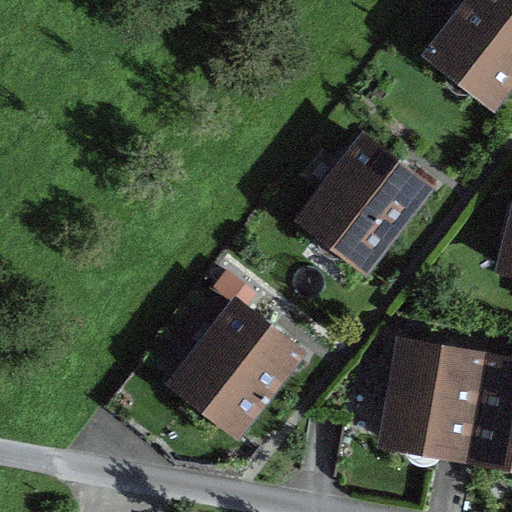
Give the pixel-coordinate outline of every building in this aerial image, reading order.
[(494,114),(511,91),(511,0),(466,0),(421,57),(494,114)] [(366,278),(435,189),(362,132),(291,220),(366,278)] [(511,278),(511,204),(495,275),(511,278)] [(238,441),(308,352),(234,298),(166,386),(238,441)] [(484,362),(404,349),(389,444),(468,456),(484,362)] [(511,366),(484,362),(468,456),(511,462),(511,366)]
